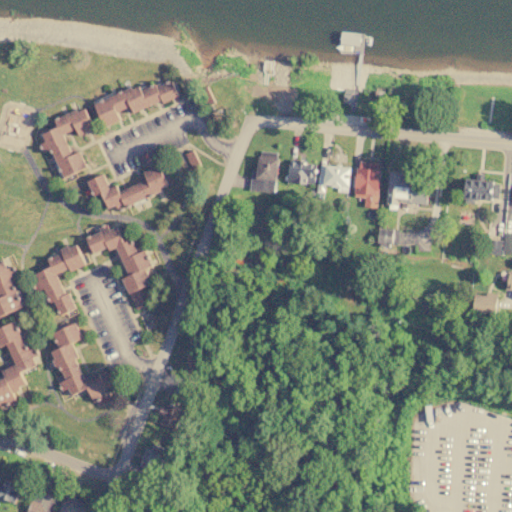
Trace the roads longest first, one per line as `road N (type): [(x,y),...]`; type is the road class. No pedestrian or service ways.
road 1 (residential): [(251,118),(104,511)]
road 2 (residential): [(251,118),(511,144)]
road 3 (residential): [(0,438),(116,480)]
